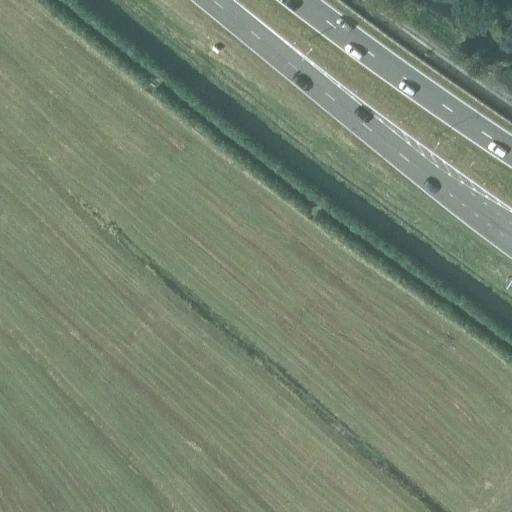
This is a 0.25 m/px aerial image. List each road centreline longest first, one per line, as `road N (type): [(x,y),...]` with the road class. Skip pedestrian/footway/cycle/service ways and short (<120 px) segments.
road 1 (trunk): [(211,0),(440,185),(511,232)]
road 2 (trunk): [(511,152),(299,0)]
